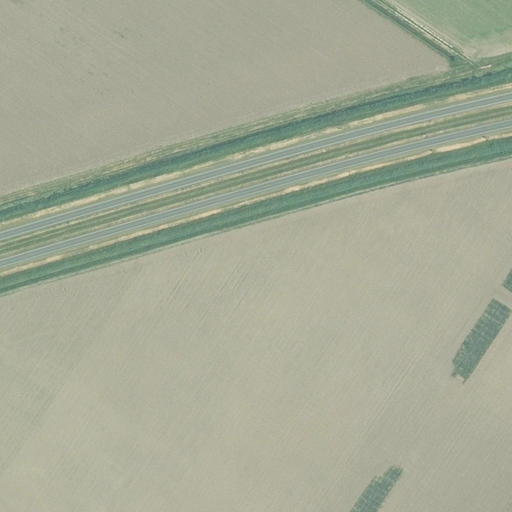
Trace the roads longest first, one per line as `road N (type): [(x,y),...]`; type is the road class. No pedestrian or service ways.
road 1 (trunk): [(511,96),(0,236)]
road 2 (trunk): [(0,264),(511,124)]
